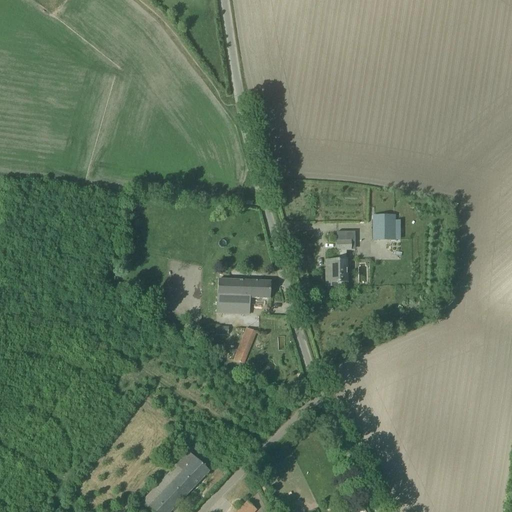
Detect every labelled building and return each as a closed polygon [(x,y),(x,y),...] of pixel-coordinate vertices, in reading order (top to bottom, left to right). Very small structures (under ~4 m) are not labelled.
[(373,241),(393,241),(393,217),(372,217),(373,241)] [(331,269),(326,269),(327,287),(332,287),(332,284),(347,284),(346,261),(345,251),(350,251),(349,242),(335,242),(335,251),(337,251),(337,261),(331,261),(331,269)] [(270,282),(217,280),(216,313),(249,315),(250,299),(270,299),(270,282)] [(233,360),(243,364),(256,332),(246,329),(233,360)] [(149,511),(170,511),(208,472),(195,459),(187,452),(176,465),(170,471),(171,471),(140,504),(146,509),(149,511)] [(263,479),(258,482),(264,493),(269,490),(263,479)] [(238,511),(254,511),(256,510),(247,502),(238,511)]
